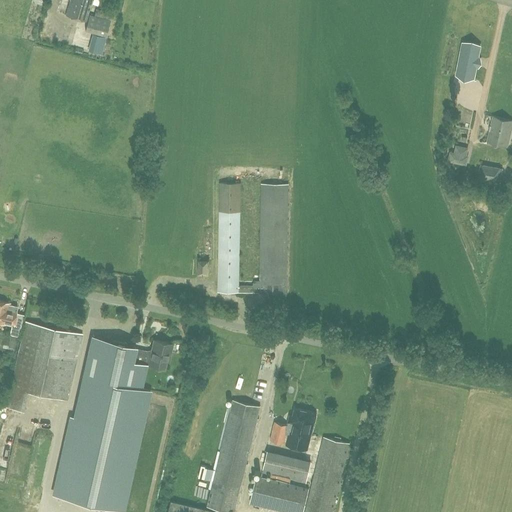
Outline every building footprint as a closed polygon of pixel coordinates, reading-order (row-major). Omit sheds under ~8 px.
[(70,0),(66,16),(85,21),(90,0),(70,0)] [(90,15),(88,22),(85,30),(106,36),(110,20),(90,15)] [(105,38),(93,35),(89,50),(101,54),(105,38)] [(478,58),(480,46),(462,42),(456,75),(474,78),(476,65),(479,66),(481,59),(478,58)] [(57,82),(0,65),(0,81),(53,97),(57,82)] [(511,123),(511,120),(493,116),(487,141),(507,146),(511,123)] [(448,161),(467,166),(469,155),(467,155),(469,148),(456,145),(454,152),(450,151),(448,161)] [(502,168),(481,164),(478,181),(499,185),(502,168)] [(220,182),(219,212),(218,291),(237,291),(260,291),(286,292),(288,184),(262,183),(260,284),(237,284),(240,183),(220,182)] [(209,260),(198,260),(197,274),(208,275),(209,260)] [(10,303),(0,300),(0,323),(5,324),(6,323),(14,325),(17,313),(16,313),(18,306),(10,305),(10,303)] [(25,322),(11,387),(6,407),(23,410),(27,390),(67,399),(82,334),(25,322)] [(74,417),(72,416),(54,494),(122,510),(149,390),(140,388),(143,376),(137,374),(139,363),(165,368),(167,360),(168,361),(172,343),(154,339),(151,351),(134,347),(134,345),(92,336),(74,417)] [(10,340),(0,338),(0,349),(8,351),(10,340)] [(276,379),(285,389),(292,383),(282,373),(276,379)] [(232,399),(207,506),(232,511),(234,511),(260,406),(232,399)] [(293,425),(289,426),(288,430),(311,435),(316,413),(295,408),(293,416),(295,417),(294,423),(293,423),(293,425)] [(288,430),(289,426),(275,423),(270,441),(284,444),(285,440),(287,441),(286,445),(307,450),(311,435),(288,430)] [(25,447),(35,447),(35,434),(25,434),(25,447)] [(332,511),(349,443),(323,437),(305,511),(332,511)] [(311,463),(306,461),(268,452),(263,472),(306,483),(311,463)] [(16,474),(15,482),(26,484),(27,477),(16,474)] [(256,476),(252,494),(249,503),(286,511),(302,511),(308,489),(256,476)] [(28,480),(27,487),(42,489),(43,482),(28,480)] [(217,511),(171,500),(167,511),(217,511)]
